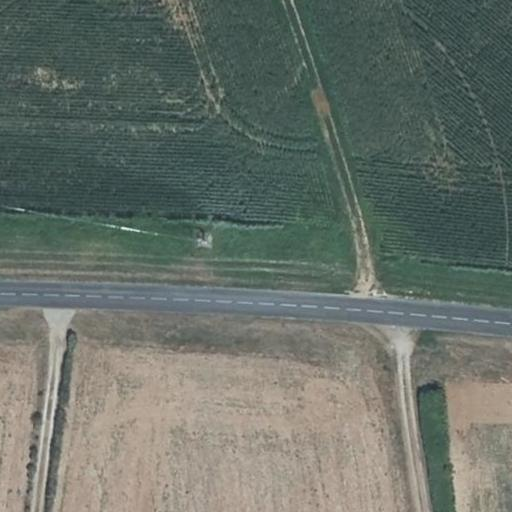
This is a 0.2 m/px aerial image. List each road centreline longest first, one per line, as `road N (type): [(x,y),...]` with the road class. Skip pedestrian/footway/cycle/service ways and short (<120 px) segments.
road 1 (tertiary): [(0,295),(388,308),(511,324)]
road 2 (track): [(388,308),(287,0)]
road 3 (track): [(36,511),(65,296)]
road 4 (track): [(388,308),(419,511)]
